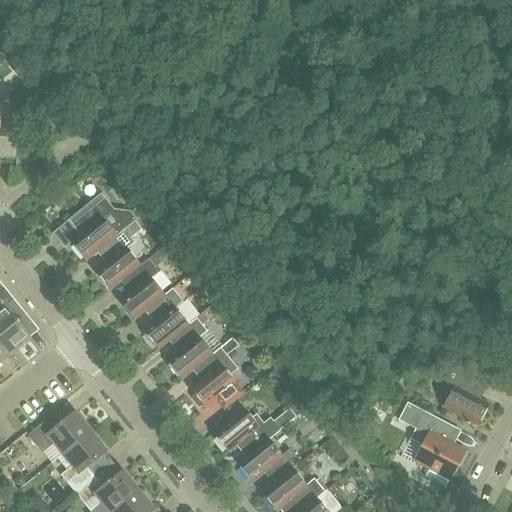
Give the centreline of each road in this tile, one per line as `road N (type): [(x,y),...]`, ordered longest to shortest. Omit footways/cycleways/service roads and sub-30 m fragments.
road 1 (residential): [(216,511),(80,348)]
road 2 (residential): [(80,348),(0,242)]
